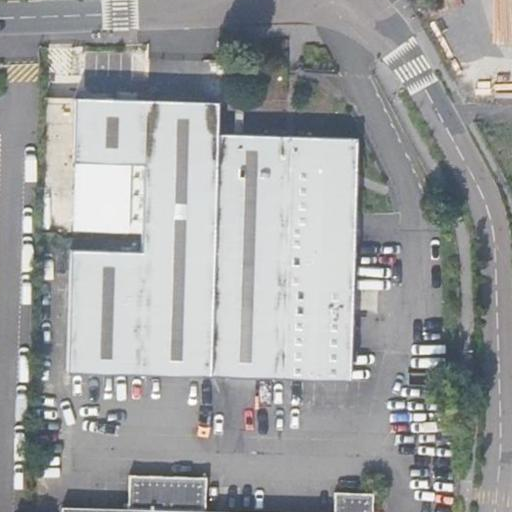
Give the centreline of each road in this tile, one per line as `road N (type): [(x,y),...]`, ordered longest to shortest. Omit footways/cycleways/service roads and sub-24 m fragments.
road 1 (unclassified): [(351,1),(416,65),(488,209),(495,511)]
road 2 (unclassified): [(0,18),(206,10)]
road 3 (unclassified): [(206,10),(351,1)]
